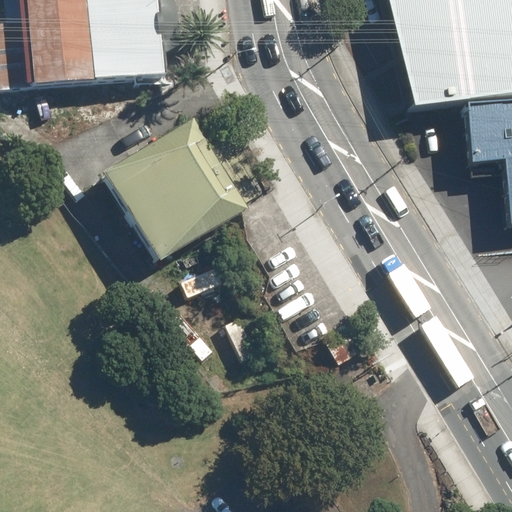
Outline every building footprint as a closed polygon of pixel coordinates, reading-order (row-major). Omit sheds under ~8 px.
[(17,0),(27,91),(162,78),(153,0),(17,0)] [(457,107),(511,100),(511,0),(371,0),(376,42),(426,38),(436,107),(457,107)] [(511,104),(457,107),(464,167),(493,165),(502,230),(511,228),(511,104)] [(151,268),(242,214),(188,124),(96,179),(151,268)] [(490,230),(490,186),(470,186),(470,230),(490,230)] [(352,324),(278,194),(225,224),(300,357),(324,343),(338,368),(354,359),(338,332),(352,324)]
